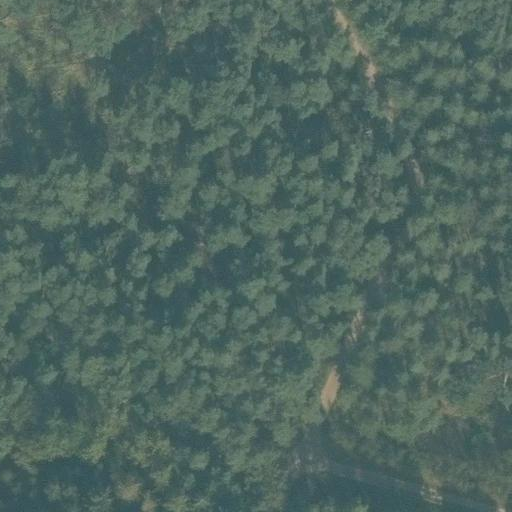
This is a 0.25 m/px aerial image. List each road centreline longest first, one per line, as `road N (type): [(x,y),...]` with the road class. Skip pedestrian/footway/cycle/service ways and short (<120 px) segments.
road 1 (track): [(270,511),(406,221),(410,185),(398,134),(324,0)]
road 2 (track): [(0,307),(207,451),(264,511)]
road 3 (track): [(207,451),(295,455),(472,511)]
